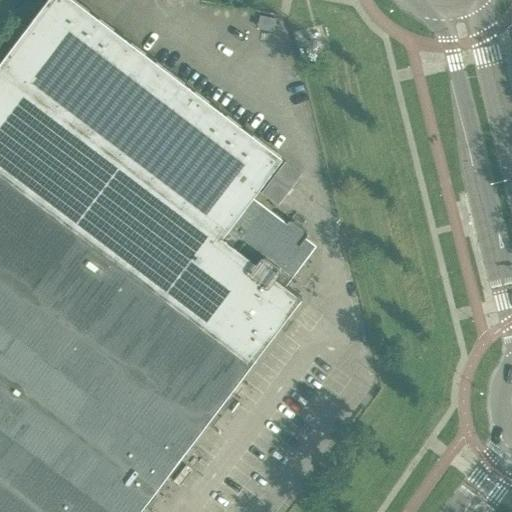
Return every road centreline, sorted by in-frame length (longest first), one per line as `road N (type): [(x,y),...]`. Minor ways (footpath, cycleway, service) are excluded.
road 1 (unknown): [(319,339),(301,167),(274,97),(250,57),(138,0)]
road 2 (tertiary): [(440,10),(511,310)]
road 3 (tertiary): [(511,167),(479,0)]
